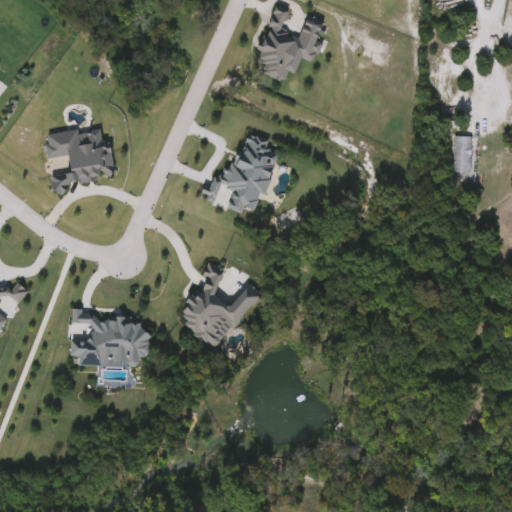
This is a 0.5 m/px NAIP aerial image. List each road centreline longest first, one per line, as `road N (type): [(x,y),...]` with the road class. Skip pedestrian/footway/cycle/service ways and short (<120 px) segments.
road 1 (residential): [(120,251),(239,0)]
road 2 (residential): [(0,195),(71,249),(120,251)]
